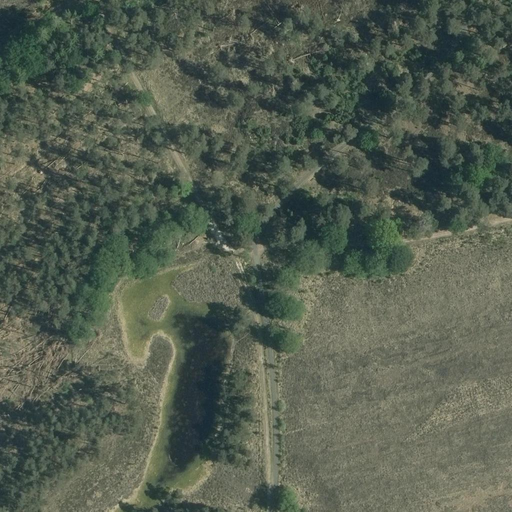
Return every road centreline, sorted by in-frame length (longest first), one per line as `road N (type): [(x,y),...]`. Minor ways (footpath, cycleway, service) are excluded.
road 1 (track): [(229,250),(93,0)]
road 2 (track): [(229,250),(380,242),(511,218)]
road 3 (track): [(266,511),(256,316),(229,250)]
